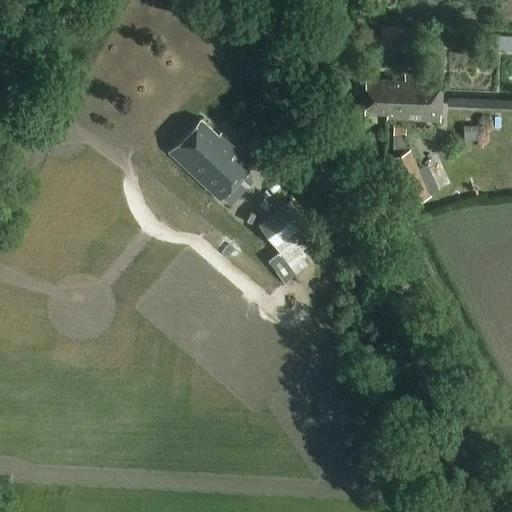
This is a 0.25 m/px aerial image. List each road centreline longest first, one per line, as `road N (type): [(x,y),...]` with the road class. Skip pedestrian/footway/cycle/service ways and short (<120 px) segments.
road 1 (unclassified): [(511,497),(319,133),(265,0)]
road 2 (primary): [(0,109),(60,0)]
